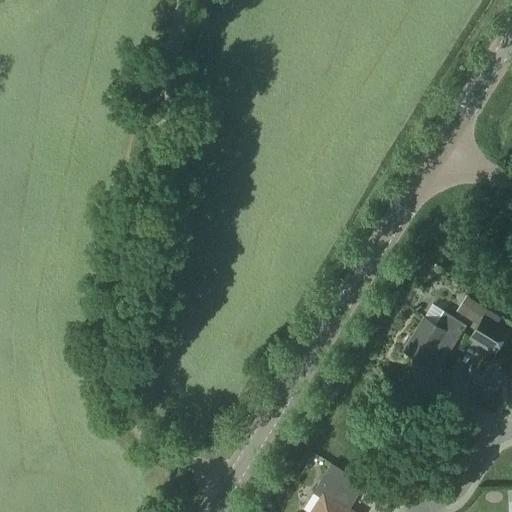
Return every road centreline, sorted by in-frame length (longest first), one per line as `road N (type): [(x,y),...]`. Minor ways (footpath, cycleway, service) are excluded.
road 1 (secondary): [(211,511),(440,147)]
road 2 (secondary): [(440,147),(511,35)]
road 3 (residential): [(422,511),(452,499),(491,438),(511,429)]
